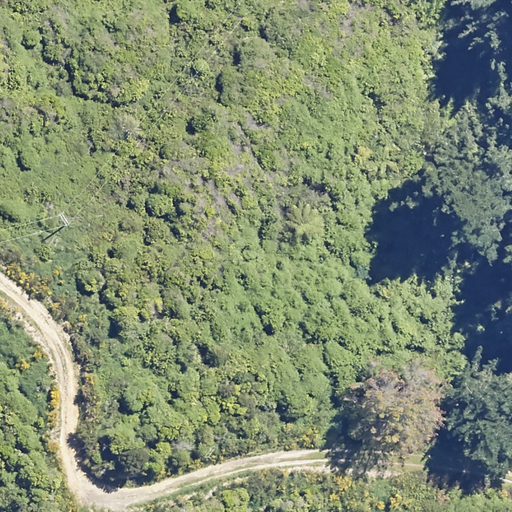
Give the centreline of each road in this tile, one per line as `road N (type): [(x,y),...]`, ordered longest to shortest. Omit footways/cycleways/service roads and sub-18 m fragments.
road 1 (track): [(0,243),(121,332),(120,445),(204,470),(402,466),(511,491)]
road 2 (track): [(362,0),(369,185),(511,331)]
